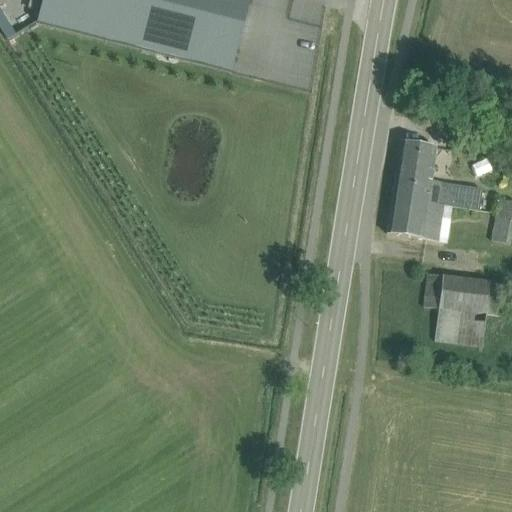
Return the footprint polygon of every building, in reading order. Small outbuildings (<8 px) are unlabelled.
[(42,0),(36,24),(231,74),(250,0),(42,0)] [(400,144),(394,185),(429,190),(427,206),(443,208),(446,186),(430,183),(435,150),(400,144)] [(394,185),(386,235),(438,243),(443,208),(427,206),(429,190),(394,185)] [(491,242),(509,246),(511,233),(511,203),(499,201),(491,242)] [(423,309),(438,311),(441,278),(427,277),(423,309)] [(482,348),(486,315),(438,311),(434,342),(482,348)]
